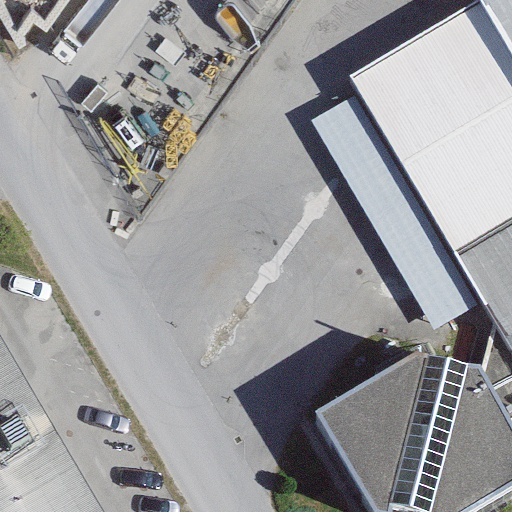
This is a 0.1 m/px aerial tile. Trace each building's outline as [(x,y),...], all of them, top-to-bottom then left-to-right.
[(511,0),(457,0),(468,18),(356,84),(511,350),(511,0)] [(195,335),(183,344),(255,437),(333,376),(268,292),(300,267),(263,219),(164,295),(195,335)] [(106,511),(0,335),(0,511),(106,511)] [(469,360),(509,422),(511,419),(511,358),(500,340),(469,360)] [(511,511),(511,468),(455,372),(320,450),(356,511),(511,511)]
